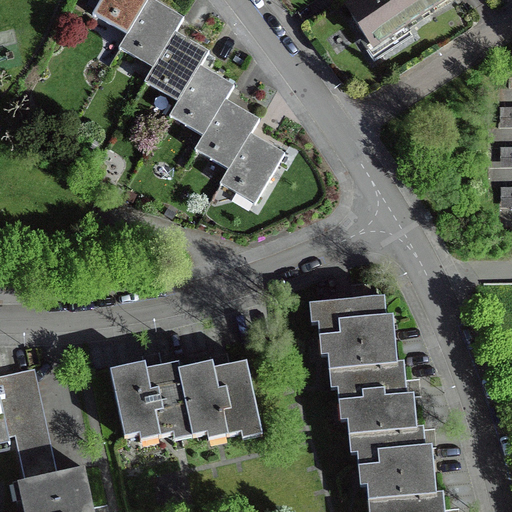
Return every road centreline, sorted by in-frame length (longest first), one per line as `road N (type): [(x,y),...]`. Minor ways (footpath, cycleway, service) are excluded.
road 1 (residential): [(392,216),(331,252),(195,300),(0,319)]
road 2 (residential): [(506,511),(446,322),(392,216)]
road 3 (residential): [(511,26),(346,138)]
road 4 (residential): [(346,138),(241,0)]
